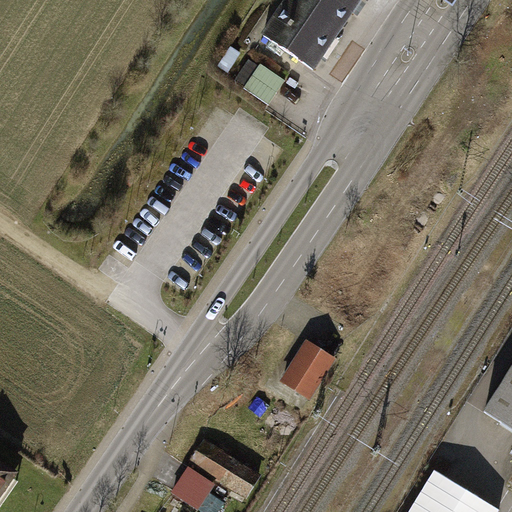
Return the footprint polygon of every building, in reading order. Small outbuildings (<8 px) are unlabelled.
[(292,0),(268,36),(316,69),(364,0),(292,0)] [(241,81),(273,105),(291,81),(259,57),(241,81)] [(309,344),(288,378),(316,396),(337,362),(309,344)] [(511,368),(485,412),(511,429),(511,368)] [(193,465),(228,490),(249,505),(267,479),(210,440),(193,465)] [(0,492),(18,464),(0,453),(0,492)] [(176,489),(209,511),(212,511),(228,490),(193,465),(176,489)] [(498,511),(501,507),(437,468),(410,511),(498,511)]
